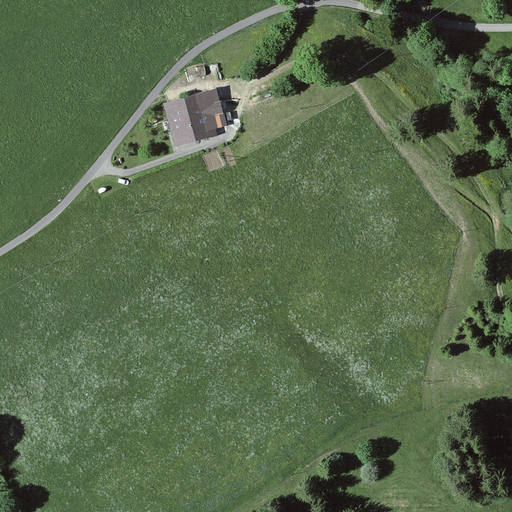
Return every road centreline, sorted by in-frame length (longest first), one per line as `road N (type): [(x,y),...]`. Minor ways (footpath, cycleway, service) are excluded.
road 1 (unclassified): [(0,254),(81,186),(189,56),(275,10),(335,3),(454,27),(511,29)]
road 2 (track): [(238,114),(248,85),(310,2)]
